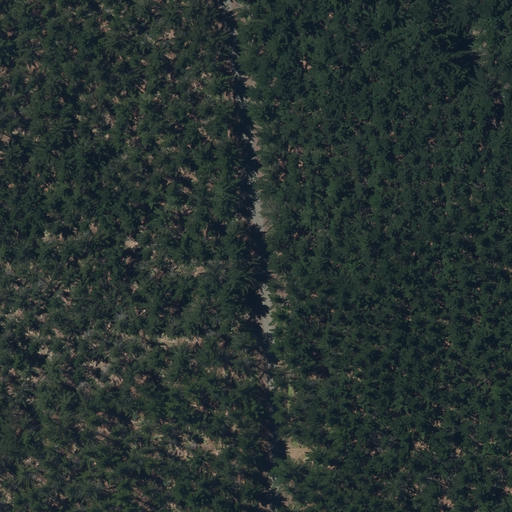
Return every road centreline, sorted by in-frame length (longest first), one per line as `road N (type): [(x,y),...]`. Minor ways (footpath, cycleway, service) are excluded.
road 1 (track): [(199,0),(244,299),(261,511)]
road 2 (track): [(295,511),(415,398),(511,394)]
